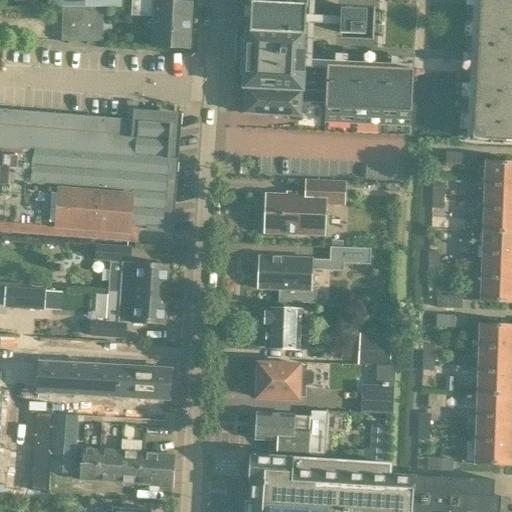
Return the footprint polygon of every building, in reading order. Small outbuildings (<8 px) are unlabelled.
[(164,2),(164,0),(132,0),(131,17),(154,17),(153,46),(189,48),(191,4),(164,2)] [(511,0),(478,0),(478,5),(472,140),(511,141),(511,0)] [(246,18),(245,32),(246,32),(247,32),(306,34),(307,6),(249,4),(248,4),(248,5),(247,5),(246,18)] [(63,7),(62,41),(103,42),(104,8),(63,7)] [(365,12),(342,11),(341,33),(364,34),(365,12)] [(244,55),(243,86),(303,89),(306,34),(247,32),(246,32),(245,32),(244,55)] [(325,104),(324,122),(410,126),(413,77),(413,70),(327,67),(326,66),(325,92),(325,104)] [(302,103),(325,104),(325,92),(303,90),(303,89),(243,86),(243,89),(246,89),(246,98),(243,98),(242,111),(246,112),(246,114),(301,117),(302,103)] [(0,231),(129,242),(130,226),(163,229),(171,123),(0,109),(0,231)] [(447,153),(447,164),(460,165),(460,154),(447,153)] [(460,154),(460,165),(472,165),(473,155),(460,154)] [(511,164),(487,164),(486,180),(511,180),(511,164)] [(511,180),(486,180),(486,198),(511,198),(511,180)] [(343,204),(344,183),(307,181),(306,197),(266,195),(266,214),(261,218),(261,225),(265,229),(265,233),(324,235),(325,204),(343,204)] [(434,183),(434,196),(445,196),(445,184),(434,183)] [(444,209),(445,196),(434,196),(434,209),(444,209)] [(511,198),(486,198),(485,214),(511,214),(511,198)] [(511,214),(485,214),(484,232),(511,232),(511,214)] [(511,232),(484,232),(484,248),(511,248),(511,232)] [(108,292),(121,293),(166,297),(168,268),(130,265),(131,249),(97,246),(95,260),(110,261),(108,292)] [(330,247),(330,248),(330,260),(312,259),(260,257),(258,289),(279,290),(279,302),(316,304),(316,287),(311,286),(311,270),(343,271),(344,263),(370,265),(370,249),(330,247)] [(511,248),(484,248),(483,266),(511,266),(511,248)] [(430,252),(430,265),(440,265),(441,253),(430,252)] [(440,278),(440,265),(430,265),(429,277),(440,278)] [(511,266),(483,266),(482,283),(511,283),(511,266)] [(511,302),(511,283),(482,283),(482,301),(511,302)] [(163,326),(166,297),(121,293),(118,324),(90,322),(88,335),(123,339),(124,323),(163,326)] [(438,298),(438,308),(463,309),(463,298),(438,298)] [(261,328),(260,347),(299,348),(300,310),(262,309),(257,313),(257,323),(261,328)] [(437,326),(450,327),(450,316),(438,316),(437,326)] [(450,316),(450,327),(462,327),(463,317),(450,316)] [(511,325),(481,325),(480,343),(511,343),(511,325)] [(359,334),(358,363),(390,365),(392,335),(359,334)] [(511,343),(480,343),(479,360),(511,360),(511,343)] [(425,346),(424,358),(435,358),(435,346),(425,346)] [(434,371),(435,358),(424,358),(424,371),(434,371)] [(511,360),(479,360),(479,375),(511,375),(511,360)] [(39,363),(38,393),(169,400),(170,379),(171,370),(165,369),(143,368),(39,363)] [(259,381),(258,397),(306,399),(306,387),(310,387),(314,383),(314,374),(311,371),(299,370),(299,366),(259,364),(259,367),(255,367),(255,381),(259,381)] [(511,375),(479,375),(478,393),(511,394),(511,375)] [(362,385),(360,413),(392,414),(393,414),(394,387),(362,385)] [(511,394),(478,393),(478,411),(511,411),(511,394)] [(254,426),(253,434),(256,436),(255,439),(272,440),(272,453),(307,456),(325,457),(328,412),(310,411),(310,417),(294,415),(257,413),(256,424),(254,426)] [(511,411),(478,411),(477,430),(511,429),(511,411)] [(36,414),(32,491),(48,492),(53,415),(36,414)] [(420,414),(420,427),(430,427),(431,414),(420,414)] [(55,416),(52,456),(63,457),(64,441),(76,441),(78,417),(55,416)] [(372,426),(371,450),(386,451),(387,427),(372,426)] [(430,440),(430,427),(420,427),(419,439),(430,440)] [(511,429),(477,430),(477,446),(511,448),(511,429)] [(64,441),(63,457),(75,458),(76,441),(64,441)] [(511,465),(511,448),(477,446),(476,464),(511,465)] [(83,449),(81,480),(98,482),(100,450),(83,449)] [(100,450),(98,482),(118,483),(121,452),(100,450)] [(121,452),(118,483),(139,485),(141,453),(121,452)] [(141,453),(139,485),(172,487),(174,456),(141,453)] [(499,511),(501,497),(485,495),(486,483),(495,483),(495,482),(486,481),(417,478),(411,478),(411,477),(410,477),(410,478),(399,477),(399,476),(398,476),(398,477),(393,477),(393,476),(392,476),(392,475),(392,470),(393,470),(393,469),(392,469),(392,466),(391,466),(293,458),(271,456),(249,455),(248,481),(251,482),(249,504),(246,504),(246,505),(249,505),(248,511),(499,511)] [(52,456),(51,472),(62,473),(63,457),(52,456)] [(63,457),(62,473),(74,474),(75,458),(63,457)] [(429,460),(429,471),(442,471),(442,461),(429,460)] [(442,461),(442,471),(454,472),(455,461),(442,461)]
